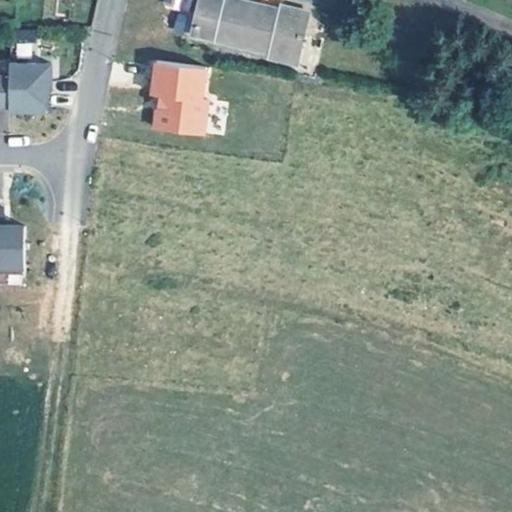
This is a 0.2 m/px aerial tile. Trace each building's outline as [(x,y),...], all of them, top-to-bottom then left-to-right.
[(178,9),(173,33),(186,36),(192,0),(162,0),(162,6),(178,9)] [(272,46),(299,54),(310,12),(279,5),(277,16),(263,12),(264,7),(237,0),(201,0),(193,34),(270,53),(272,46)] [(206,135),(211,66),(154,61),(148,131),(206,135)] [(11,77),(11,80),(10,105),(10,111),(55,112),(62,83),(62,66),(63,65),(11,64),(11,77)] [(0,105),(10,105),(11,80),(11,77),(0,77),(0,105)] [(5,210),(0,209),(0,266),(26,267),(27,227),(5,226),(5,210)]
